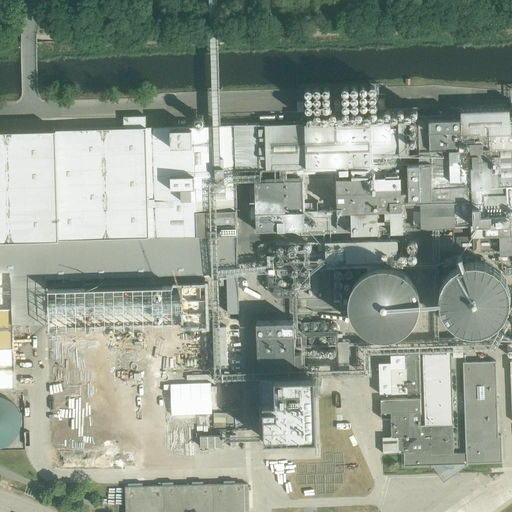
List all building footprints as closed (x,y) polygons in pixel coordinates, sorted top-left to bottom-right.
[(458,231),(511,228),(511,111),(507,111),(460,112),(461,120),(451,120),(451,160),(452,166),(454,207),(457,206),(458,231)] [(0,273),(10,273),(11,324),(47,324),(47,328),(208,325),(207,271),(226,271),(237,271),(236,174),(235,127),(146,129),(145,117),(122,117),(123,131),(0,133),(0,273)] [(451,120),(235,127),(236,174),(376,171),(376,162),(451,160),(451,120)] [(410,168),(412,208),(454,207),(452,166),(410,168)] [(402,177),(311,179),(313,234),(402,230),(402,177)] [(305,183),(253,184),(253,233),(305,232),(305,183)] [(285,275),(286,273),(287,270),(286,267),(283,266),(280,265),(278,266),(276,269),(276,272),(277,274),(279,276),(282,276),(285,275)] [(499,321),(507,307),(508,297),(505,283),(498,274),(488,268),(477,265),(474,265),(460,268),(451,275),(443,287),(441,299),(442,306),(445,313),(451,322),(464,330),(475,331),(489,328),(499,321)] [(226,271),(227,315),(238,315),(237,271),(226,271)] [(411,330),(419,316),(420,306),(416,292),(409,283),(400,277),(389,274),(386,274),(372,277),(363,284),(355,296),(353,307),(354,314),(356,322),(363,331),(376,339),(387,341),(402,337),(411,330)] [(295,321),(260,323),(266,449),(314,447),(311,383),(298,384),(295,321)] [(406,354),(406,358),(392,358),(392,366),(381,366),(381,416),(392,416),(392,440),(385,440),(385,457),(405,456),(405,469),(433,468),(444,482),(469,466),(503,465),(503,438),(499,438),(497,363),(464,364),(467,456),(455,456),(452,353),(406,354)] [(16,445),(23,434),(24,427),(22,416),(16,408),(6,402),(0,400),(0,452),(9,451),(16,445)] [(222,436),(200,437),(200,450),(222,450),(222,436)] [(250,511),(250,485),(126,487),(126,511),(250,511)]
